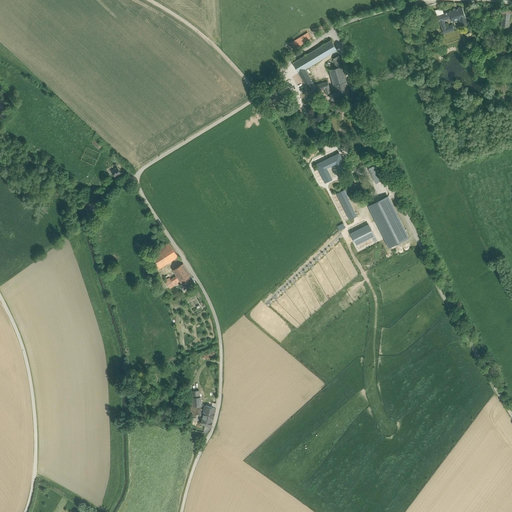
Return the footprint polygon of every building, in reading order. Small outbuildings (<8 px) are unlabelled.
[(462,10),(449,14),(450,17),(452,22),(459,20),(462,29),(467,28),(464,19),(465,19),(462,10)] [(501,28),(509,28),(509,27),(510,15),(511,15),(511,10),(498,10),(498,17),(501,18),(501,28)] [(450,17),(449,14),(449,13),(437,16),(441,29),(445,28),(442,19),(450,17)] [(445,28),(441,29),(443,35),(454,32),(452,26),(445,28)] [(308,33),(292,43),(296,50),(312,40),(308,33)] [(293,63),(299,73),(305,69),(337,50),(331,40),(293,63)] [(333,85),(346,81),(339,55),(334,58),(337,68),(329,70),(333,85)] [(308,87),(315,85),(305,69),(299,73),(308,87)] [(280,81),(265,97),(269,101),(284,85),(280,81)] [(333,85),(335,92),(348,89),(346,81),(333,85)] [(308,87),(311,93),(325,89),(329,88),(328,82),(315,85),(308,87)] [(330,94),(332,100),(350,94),(348,89),(335,92),(330,94)] [(332,179),(327,169),(328,167),(334,164),(337,165),(341,174),(348,171),(339,153),(316,164),(325,183),(332,179)] [(370,168),(369,169),(376,183),(377,182),(381,180),(374,166),(370,168)] [(117,167),(112,171),(114,174),(117,178),(120,176),(119,175),(121,173),(117,167)] [(347,197),(344,190),(337,193),(350,219),(356,216),(347,197)] [(388,196),(369,206),(389,247),(408,238),(388,196)] [(356,245),(372,237),(374,236),(369,224),(351,234),(356,245)] [(170,242),(154,252),(150,255),(156,264),(159,269),(179,256),(170,242)] [(182,264),(173,270),(177,277),(188,270),(185,265),(183,263),(182,264)] [(188,270),(177,277),(182,284),(180,285),(183,289),(195,282),(188,270)] [(190,406),(202,405),(201,390),(189,390),(190,406)] [(216,408),(206,405),(203,419),(213,421),(216,408)]
